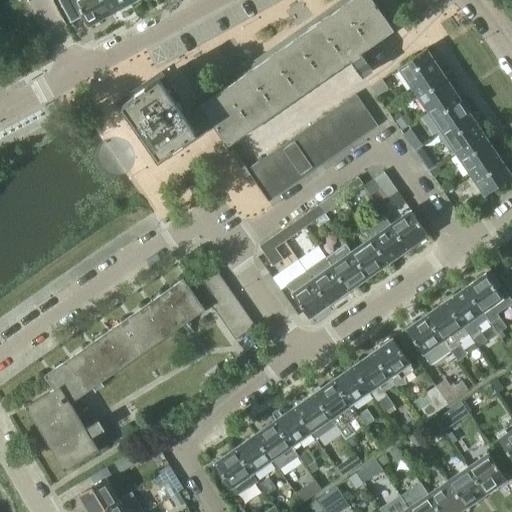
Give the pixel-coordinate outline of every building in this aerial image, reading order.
[(102,0),(74,0),(89,26),(110,14),(102,0)] [(129,0),(102,0),(110,14),(131,3),(129,0)] [(351,0),(201,105),(225,140),(345,57),(350,64),(349,65),(356,76),(367,68),(363,62),(368,58),(363,50),(360,46),(390,25),(372,0),(351,0)] [(397,67),(412,89),(440,70),(425,49),(397,67)] [(412,89),(426,110),(454,91),(440,70),(412,89)] [(370,85),(376,94),(386,88),(381,78),(370,85)] [(195,132),(160,80),(122,106),(158,158),(195,132)] [(426,110),(440,131),(468,112),(454,91),(426,110)] [(355,95),(342,104),(364,135),(377,126),(355,95)] [(342,104),(330,112),(352,143),(364,135),(342,104)] [(330,112),(318,120),(340,152),(352,143),(330,112)] [(411,121),(406,112),(395,119),(401,128),(411,121)] [(440,131),(454,152),(482,133),(468,112),(440,131)] [(318,120),(306,129),(328,160),(340,152),(318,120)] [(306,129),(294,137),(316,169),(328,160),(306,129)] [(454,152),(468,173),(496,154),(482,133),(454,152)] [(294,137),(282,145),(304,177),(316,169),(294,137)] [(414,149),(428,170),(436,164),(422,144),(414,149)] [(282,145),(270,154),(292,185),(304,177),(282,145)] [(270,154),(258,162),(280,194),(292,185),(270,154)] [(496,154),(468,173),(483,195),(511,176),(496,154)] [(280,194),(258,162),(246,171),(268,202),(280,194)] [(432,175),(441,168),(437,163),(436,164),(428,170),(432,175)] [(374,178),(381,188),(387,198),(397,191),(384,171),(374,178)] [(371,195),(381,188),(374,178),(364,185),(371,195)] [(339,190),(345,200),(355,193),(348,184),(339,190)] [(319,205),(325,214),(335,206),(329,197),(319,205)] [(410,210),(390,224),(407,249),(427,235),(410,210)] [(300,218),(306,227),(316,220),(309,211),(300,218)] [(289,224),(278,232),(284,241),(295,233),(289,224)] [(390,224),(370,238),(388,263),(407,249),(390,224)] [(278,232),(269,238),(275,247),(284,241),(278,232)] [(283,259),(275,247),(269,238),(259,245),(273,266),(283,259)] [(370,238),(350,252),(367,277),(388,263),(370,238)] [(332,264),(330,265),(348,290),(367,277),(350,252),(332,264)] [(326,256),(306,271),(311,279),(328,304),(348,290),(330,265),(332,264),(326,256)] [(192,279),(199,289),(220,275),(213,264),(192,279)] [(500,274),(511,291),(511,267),(511,266),(500,274)] [(311,279),(306,271),(286,284),(292,292),(291,293),(308,318),(328,304),(311,279)] [(465,287),(488,320),(497,333),(506,327),(497,313),(511,302),(511,300),(504,289),(499,293),(485,273),(465,287)] [(199,289),(206,299),(227,285),(220,275),(199,289)] [(25,406),(26,407),(64,471),(99,450),(92,438),(105,430),(99,420),(86,428),(71,403),(206,309),(184,278),(45,375),(54,389),(25,406)] [(206,299),(214,309),(234,295),(227,285),(206,299)] [(465,287),(445,301),(469,335),(470,335),(478,347),(487,341),(477,327),(488,320),(465,287)] [(214,309),(221,319),(241,305),(234,295),(214,309)] [(445,301),(425,315),(451,351),(452,351),(459,361),(468,354),(459,342),(469,335),(445,301)] [(221,319),(228,330),(248,315),(241,305),(221,319)] [(248,315),(228,330),(235,340),(255,325),(248,315)] [(451,351),(425,315),(406,328),(431,365),(451,351)] [(254,331),(237,342),(250,360),(250,361),(267,350),(265,347),(254,331)] [(393,338),(372,353),(395,386),(396,385),(397,386),(398,385),(407,384),(406,376),(415,370),(393,338)] [(372,353),(352,366),(370,391),(385,413),(395,406),(386,392),(395,386),(372,353)] [(350,405),(370,391),(352,366),(342,373),(333,380),(350,405)] [(497,378),(490,383),(497,394),(505,388),(497,378)] [(446,379),(436,386),(448,404),(469,390),(463,381),(452,388),(446,379)] [(333,380),(313,393),(335,425),(346,440),(356,433),(349,423),(358,417),(350,405),(333,380)] [(497,394),(490,383),(483,387),(491,398),(497,394)] [(448,404),(436,386),(426,393),(432,402),(422,409),(428,418),(448,404)] [(335,425),(313,393),(303,400),(293,407),(311,432),(315,439),(335,425)] [(311,432),(293,407),(286,413),(279,417),(276,413),(275,414),(273,415),(276,420),(274,421),(291,446),(295,451),(300,447),(301,443),(299,441),(311,432)] [(375,419),(368,409),(359,415),(359,416),(366,426),(375,419)] [(443,415),(435,420),(442,431),(450,425),(443,415)] [(442,431),(435,420),(429,424),(436,435),(442,431)] [(291,446),(274,421),(254,435),(271,459),(278,470),(298,456),(295,451),(291,446)] [(511,429),(498,439),(511,459),(511,429)] [(409,438),(417,448),(424,443),(417,432),(409,438)] [(254,435),(235,448),(252,473),(271,460),(254,435)] [(389,451),(396,462),(404,456),(397,446),(389,451)] [(252,473),(235,448),(215,462),(236,493),(255,479),(251,473),(252,473)] [(114,462),(120,472),(141,460),(135,449),(114,462)] [(299,456),(307,467),(316,460),(309,450),(299,456)] [(488,453),(467,468),(485,494),(506,480),(488,453)] [(355,454),(345,461),(351,470),(362,463),(355,454)] [(376,461),(361,471),(367,480),(368,481),(382,471),(376,461)] [(467,468),(447,481),(465,508),(485,494),(467,468)] [(349,478),(357,489),(365,483),(357,473),(349,478)] [(260,484),(268,495),(277,488),(269,477),(260,484)] [(79,495),(89,511),(98,511),(118,501),(105,480),(79,495)] [(302,504),(322,490),(316,480),(295,494),(302,504)] [(164,485),(171,497),(178,493),(171,481),(164,485)] [(447,481),(429,493),(427,495),(439,511),(459,511),(465,508),(447,481)] [(401,495),(399,496),(409,511),(439,511),(427,495),(429,493),(421,482),(401,496),(401,495)] [(337,487),(316,501),(323,511),(344,497),(337,487)] [(98,511),(141,511),(136,504),(139,502),(132,492),(118,501),(98,511)] [(178,493),(171,497),(177,507),(184,503),(178,493)] [(383,511),(409,511),(399,496),(381,508),(383,511)] [(322,511),(323,511),(316,501),(310,505),(314,511),(322,511)]
